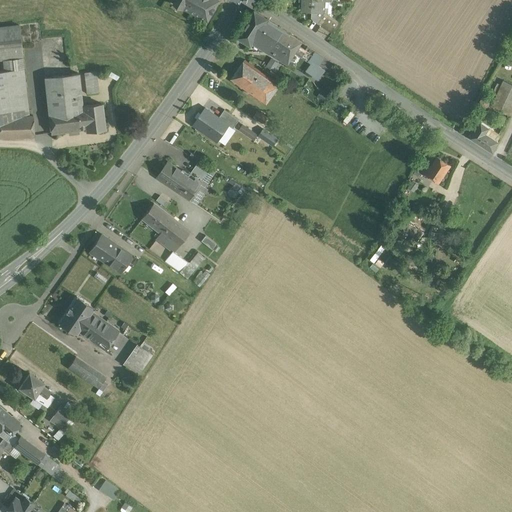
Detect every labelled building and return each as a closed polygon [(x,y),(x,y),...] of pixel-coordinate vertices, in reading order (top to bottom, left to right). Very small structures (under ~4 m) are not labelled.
[(219,0),(175,0),(174,3),(208,21),(219,0)] [(302,0),(301,10),(312,11),(325,12),(325,0),(302,0)] [(325,12),(312,11),(311,18),(313,19),(318,22),(323,14),(326,14),(327,13),(325,12)] [(301,43),(254,13),(237,39),(250,47),(251,45),(264,52),(264,53),(268,55),(287,67),(294,56),(300,60),(301,59),(303,53),(298,50),(298,49),(299,49),(302,44),(301,44),(301,43)] [(326,14),(323,14),(318,22),(323,25),(330,15),(327,13),(326,14)] [(340,22),(330,15),(323,25),(332,32),(340,22)] [(19,25),(0,27),(0,59),(4,59),(22,57),(23,57),(19,25)] [(314,54),(306,49),(303,53),(301,59),(308,63),(314,54)] [(308,63),(307,64),(310,66),(305,73),(317,82),(324,73),(317,69),(323,60),(314,54),(308,63)] [(22,57),(4,59),(5,71),(6,71),(24,69),(24,68),(23,69),(22,57)] [(262,72),(245,60),(231,79),(248,91),(262,72)] [(24,69),(6,71),(8,91),(26,89),(24,69)] [(5,71),(0,71),(0,111),(10,110),(8,91),(6,71),(5,71)] [(280,84),(262,72),(248,91),(266,104),(280,84)] [(78,73),(45,77),(51,134),(80,130),(77,106),(82,106),(78,73)] [(96,73),(84,74),(87,94),(98,92),(96,73)] [(511,109),(511,84),(504,80),(491,107),(509,115),(511,109)] [(26,89),(8,91),(10,110),(15,110),(28,108),(26,89)] [(82,106),(77,106),(80,130),(87,129),(87,131),(105,129),(101,103),(82,106)] [(220,116),(206,107),(193,125),(217,141),(228,125),(229,123),(220,116)] [(28,108),(15,110),(15,111),(21,111),(21,116),(29,116),(28,108)] [(21,116),(21,111),(15,111),(15,110),(10,110),(0,111),(0,137),(34,136),(33,116),(29,116),(21,116)] [(225,110),(220,116),(229,123),(228,125),(233,128),(239,120),(225,110)] [(267,118),(257,111),(254,117),(262,122),(264,123),(267,118)] [(481,122),(471,137),(493,151),(498,141),(485,133),(489,127),(481,122)] [(243,124),(239,130),(255,140),(258,136),(259,135),(243,124)] [(263,128),(259,135),(258,136),(273,146),(279,139),(263,128)] [(451,165),(437,156),(430,167),(426,164),(422,171),(439,183),(451,165)] [(190,177),(168,162),(157,177),(190,200),(200,184),(190,177)] [(200,162),(190,177),(200,184),(211,168),(200,162)] [(246,189),(228,178),(225,183),(242,193),(246,189)] [(208,190),(200,184),(190,200),(197,205),(208,190)] [(169,203),(160,195),(156,200),(166,207),(169,203)] [(180,224),(154,203),(142,218),(161,233),(168,239),(180,224)] [(416,228),(408,222),(394,242),(403,248),(410,253),(424,233),(416,228)] [(180,224),(168,239),(161,233),(157,238),(173,251),(188,231),(180,224)] [(131,255),(102,235),(90,252),(120,272),(131,255)] [(216,244),(205,235),(201,241),(212,249),(216,244)] [(152,246),(167,256),(171,251),(156,240),(152,246)] [(184,259),(172,251),(165,260),(177,269),(184,259)] [(188,262),(179,272),(186,277),(194,268),(188,262)] [(205,270),(195,283),(199,287),(209,274),(205,270)] [(443,282),(429,273),(423,282),(437,291),(443,282)] [(173,284),(165,292),(169,295),(176,287),(173,284)] [(76,296),(58,323),(76,335),(78,331),(81,333),(89,322),(86,320),(92,312),(94,308),(76,296)] [(118,331),(92,312),(86,320),(89,322),(81,333),(104,350),(118,331)] [(140,345),(154,353),(160,344),(146,336),(140,345)] [(137,343),(124,362),(138,372),(151,354),(137,343)] [(106,377),(75,356),(68,367),(99,388),(106,377)] [(29,373),(19,387),(34,397),(42,385),(44,383),(29,373)] [(42,385),(34,397),(43,403),(51,392),(42,385)] [(71,413),(60,405),(53,415),(65,423),(71,413)] [(11,416),(0,406),(0,430),(2,427),(8,434),(10,431),(13,433),(20,425),(19,421),(13,415),(11,416)] [(65,423),(53,415),(50,420),(61,428),(65,423)] [(2,427),(0,430),(0,434),(13,446),(19,438),(13,433),(10,431),(8,434),(2,427)] [(44,453),(20,436),(19,438),(13,446),(37,463),(44,453)] [(14,447),(3,438),(0,441),(0,445),(9,453),(14,447)] [(44,453),(37,463),(52,475),(60,465),(44,453)] [(85,473),(77,483),(84,488),(91,478),(85,473)] [(105,478),(98,488),(113,498),(120,488),(105,478)] [(22,502),(15,497),(4,511),(25,511),(29,507),(30,507),(33,502),(25,497),(22,502)] [(129,510),(132,505),(125,500),(121,506),(129,510)] [(64,502),(56,511),(66,511),(70,507),(64,502)]
